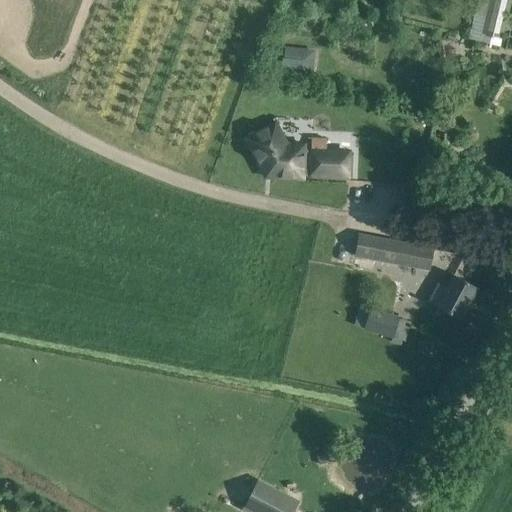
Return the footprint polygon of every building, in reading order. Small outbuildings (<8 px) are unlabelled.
[(503,38),(511,0),(489,0),(481,33),(503,38)] [(315,47),(283,44),(281,72),(302,73),(302,70),(314,71),(315,47)] [(275,122),(245,138),(265,177),(303,178),(303,175),(304,150),(304,144),(286,144),(275,122)] [(304,150),(303,175),(347,177),(349,152),(325,151),(326,138),(311,138),(311,151),(304,150)] [(359,234),(355,255),(429,269),(433,248),(359,234)] [(439,283),(428,302),(459,319),(477,287),(453,275),(446,287),(439,283)] [(392,337),(398,317),(370,308),(364,328),(392,337)] [(242,509),(246,511),(293,511),(299,500),(257,479),(242,509)]
